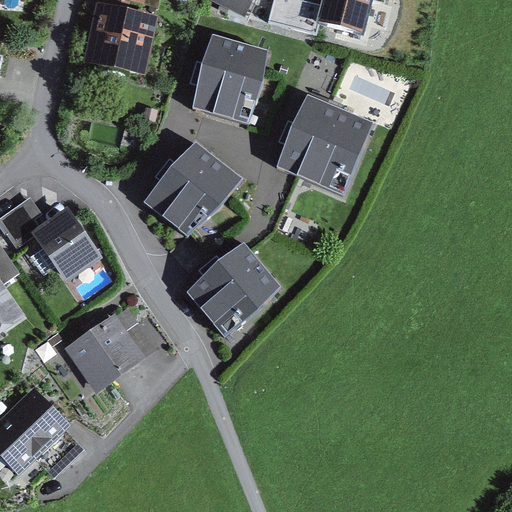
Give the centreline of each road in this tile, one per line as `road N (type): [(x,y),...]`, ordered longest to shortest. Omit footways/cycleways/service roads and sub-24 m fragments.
road 1 (residential): [(39,150),(108,212),(199,360)]
road 2 (unclassified): [(199,360),(264,511)]
road 3 (residential): [(67,0),(39,150)]
